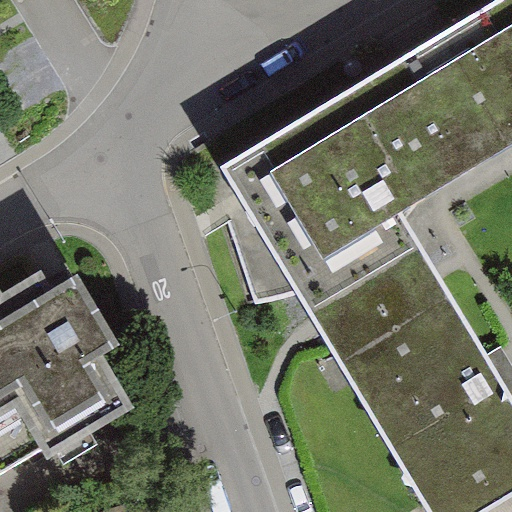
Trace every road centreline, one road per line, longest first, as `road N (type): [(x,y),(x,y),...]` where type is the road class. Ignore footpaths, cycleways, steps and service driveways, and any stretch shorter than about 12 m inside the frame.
road 1 (residential): [(247,511),(151,236),(110,168)]
road 2 (residential): [(110,168),(212,56)]
road 3 (residential): [(350,0),(212,56)]
road 4 (residential): [(0,222),(110,168)]
